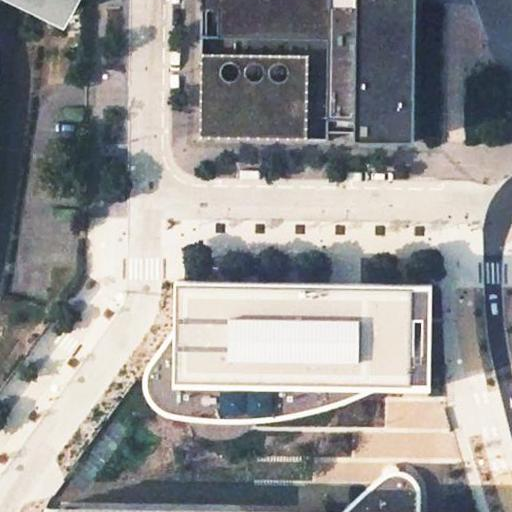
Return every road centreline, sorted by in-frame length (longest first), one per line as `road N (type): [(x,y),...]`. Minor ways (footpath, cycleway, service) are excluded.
road 1 (unclassified): [(142,197),(422,200),(501,212)]
road 2 (unclassified): [(0,447),(114,288),(142,197)]
road 3 (unclassified): [(511,410),(492,303),(501,212)]
road 4 (residential): [(157,0),(154,160),(142,197)]
